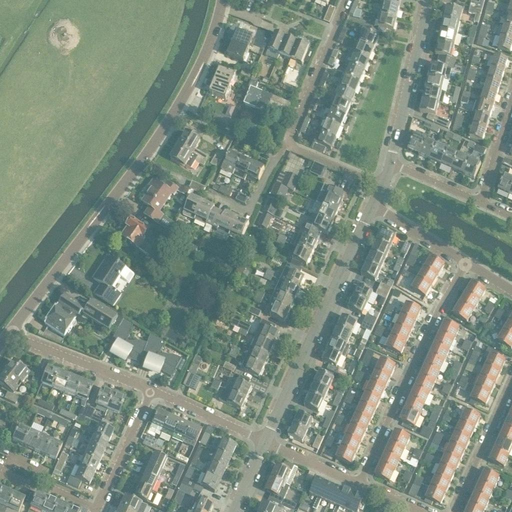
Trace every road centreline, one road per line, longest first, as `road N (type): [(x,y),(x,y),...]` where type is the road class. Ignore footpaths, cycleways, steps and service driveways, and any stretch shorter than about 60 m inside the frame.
road 1 (unclassified): [(222,0),(176,111),(8,335)]
road 2 (tertiary): [(264,442),(371,205)]
road 3 (residential): [(357,484),(465,263)]
road 4 (tertiary): [(389,162),(429,0)]
road 5 (residential): [(150,391),(8,335)]
road 6 (residential): [(346,0),(290,137)]
road 7 (residential): [(511,384),(452,511)]
road 8 (residential): [(290,137),(248,212),(208,193)]
road 9 (residential): [(96,506),(150,391)]
road 10 (residential): [(264,442),(150,391)]
